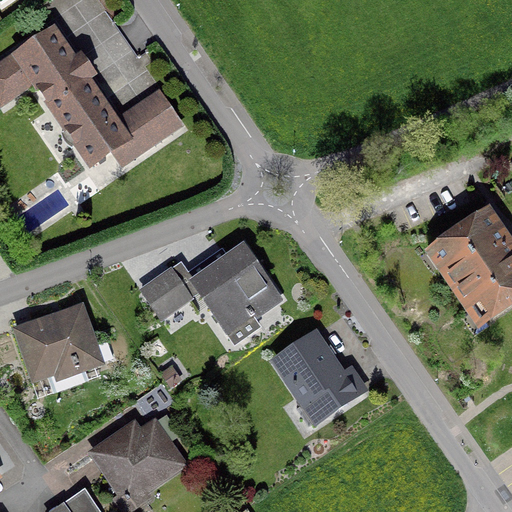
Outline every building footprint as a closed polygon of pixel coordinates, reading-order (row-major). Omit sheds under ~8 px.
[(133,158),(178,128),(156,96),(113,126),(84,82),(91,77),(79,59),(71,64),(51,35),(17,58),(15,56),(0,66),(0,106),(32,84),(89,167),(123,144),(133,158)] [(511,304),(511,261),(509,257),(483,218),(434,251),(445,267),(443,269),(469,309),(472,307),(484,323),(511,304)] [(260,276),(241,249),(190,285),(232,347),(256,330),(250,321),(254,319),(252,317),(274,302),(257,278),(260,276)] [(158,321),(188,300),(170,274),(140,295),(158,321)] [(98,365),(79,311),(15,334),(32,382),(55,373),(53,369),(69,363),(73,374),(98,365)] [(339,380),(311,338),(274,363),(303,406),(320,394),(332,412),(359,394),(346,375),(339,380)] [(169,389),(177,383),(169,370),(160,377),(169,389)] [(117,451),(112,443),(91,456),(125,505),(180,467),(152,427),(117,451)]
